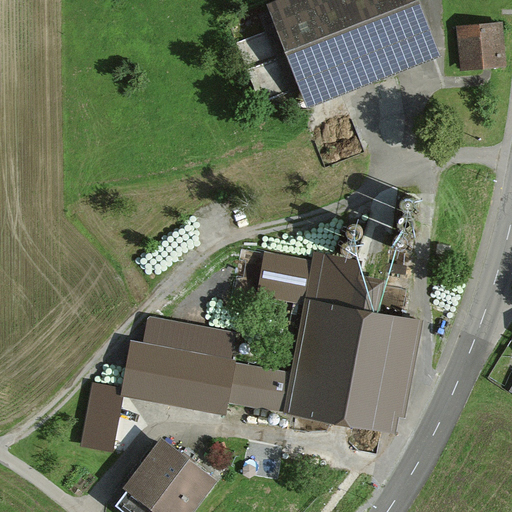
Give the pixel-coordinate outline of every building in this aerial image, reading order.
[(307,0),(268,15),(298,92),(424,44),(408,0),(307,0)] [(462,30),(464,66),(502,63),(499,27),(462,30)] [(234,366),(225,407),(277,419),(383,442),(409,326),(367,317),(373,291),(342,284),(345,270),(261,251),(251,300),(303,311),(288,377),(234,366)] [(126,346),(115,401),(224,421),(225,407),(234,366),(126,346)] [(158,447),(119,497),(138,511),(188,511),(208,486),(158,447)]
